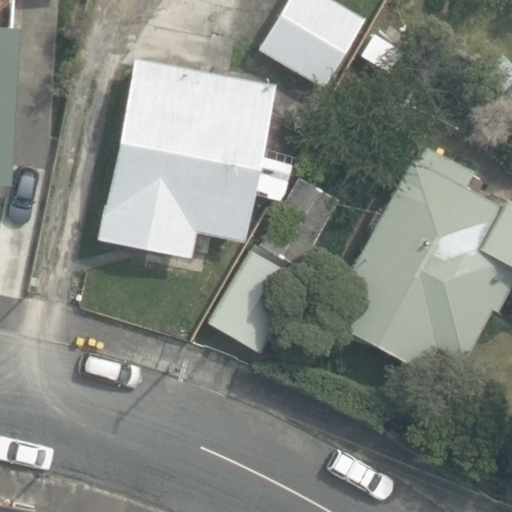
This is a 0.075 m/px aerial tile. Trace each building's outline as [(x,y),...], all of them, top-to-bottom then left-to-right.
[(287,0),(258,49),(320,87),(363,17),(334,0),(287,0)] [(0,182),(12,183),(19,28),(0,27),(0,182)] [(484,75),(503,94),(511,84),(511,64),(504,56),(484,75)] [(244,242),(276,86),(134,57),(97,239),(192,258),(197,233),(244,242)] [(323,319),(423,370),(434,347),(463,362),(490,308),(496,311),(511,278),(511,208),(497,201),(461,183),(468,169),(421,145),(414,160),(406,157),(323,319)] [(258,247),(293,268),(334,199),(299,178),(258,247)] [(244,249),(202,326),(251,352),(292,275),(244,249)]
